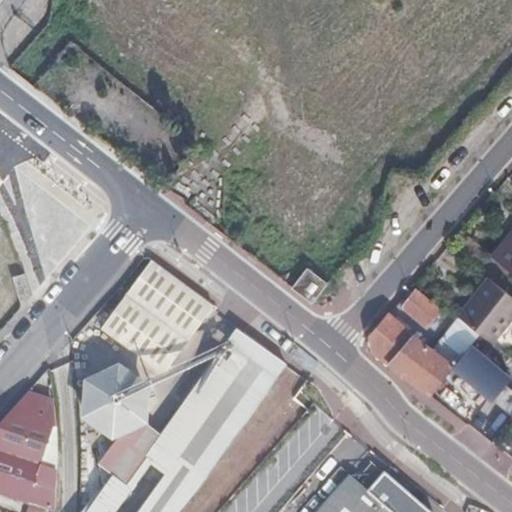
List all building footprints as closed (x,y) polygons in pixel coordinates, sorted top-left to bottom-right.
[(511,228),(488,255),(511,275),(511,228)] [(313,302),(328,282),(310,267),(294,287),(313,302)] [(223,317),(215,312),(160,274),(111,340),(173,385),(223,317)] [(477,333),(489,343),(511,314),(511,300),(487,278),(455,316),(457,318),(477,333)] [(21,310),(30,300),(24,280),(14,285),(21,310)] [(426,327),(443,306),(439,303),(434,308),(414,292),(401,308),(426,327)] [(371,349),(429,395),(429,394),(477,333),(457,318),(431,352),(387,316),(386,315),(371,331),(371,349)] [(175,511),(184,502),(284,364),(234,328),(157,435),(148,428),(112,443),(95,463),(110,476),(84,511),(175,511)] [(459,356),(450,367),(490,400),(503,384),(508,379),(468,345),(459,356)] [(128,377),(121,376),(113,376),(106,378),(101,381),(95,386),(90,392),(87,398),(86,404),(85,412),(87,419),(89,426),(93,431),(99,437),(104,440),(112,443),(148,428),(151,421),(153,414),(153,408),(152,401),(149,394),(145,388),(140,383),(134,379),(128,377)] [(511,391),(503,384),(490,400),(511,417),(511,391)] [(52,389),(52,387),(48,386),(45,396),(31,391),(0,426),(0,495),(30,505),(51,511),(52,511),(53,503),(54,493),(55,484),(56,475),(56,470),(48,467),(51,458),(43,456),(53,429),(55,430),(55,427),(55,417),(54,408),(53,398),(52,389)] [(280,511),(350,434),(326,389),(324,391),(307,410),(219,511),(280,511)] [(350,476),(357,486),(379,472),(372,462),(350,476)] [(316,511),(432,511),(384,470),(353,505),(336,490),(316,511)]
